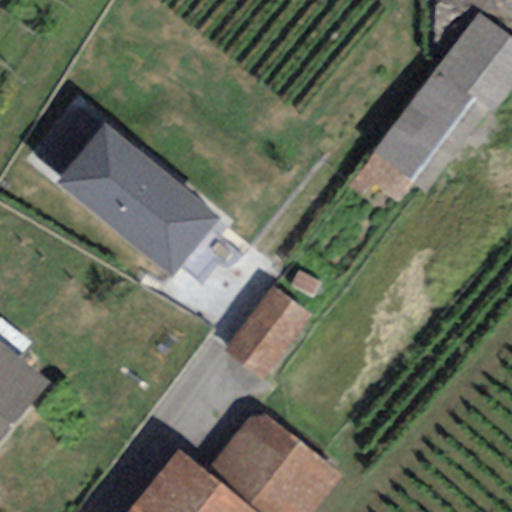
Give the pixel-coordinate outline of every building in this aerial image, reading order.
[(511,86),(511,37),(479,14),(374,155),(423,185),(482,106),(492,113),(511,86)] [(220,220),(106,123),(55,183),(169,280),(220,220)] [(313,319),(273,288),(225,350),(264,380),(313,319)] [(0,440),(50,379),(0,341),(0,440)] [(314,511),(341,476),(257,412),(208,474),(255,511),(314,511)] [(126,511),(255,511),(208,474),(178,449),(126,511)]
